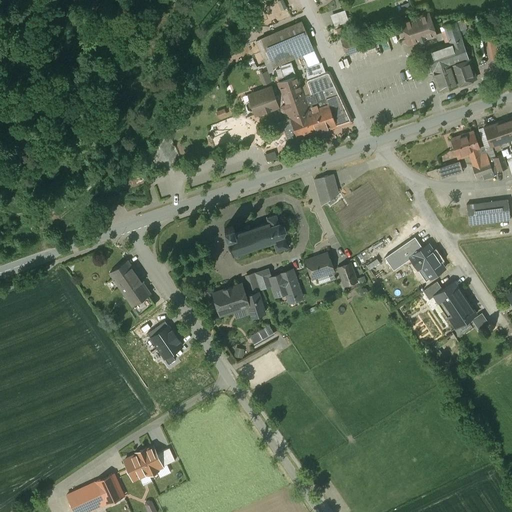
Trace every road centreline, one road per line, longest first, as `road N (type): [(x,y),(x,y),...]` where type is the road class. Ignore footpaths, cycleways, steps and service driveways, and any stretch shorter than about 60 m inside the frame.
road 1 (unclassified): [(130,225),(319,511)]
road 2 (tertiary): [(130,225),(367,144)]
road 3 (unclassified): [(367,144),(304,0)]
road 4 (residential): [(511,181),(432,183),(367,144)]
road 5 (tertiary): [(367,144),(511,95)]
road 6 (tertiary): [(0,272),(130,225)]
